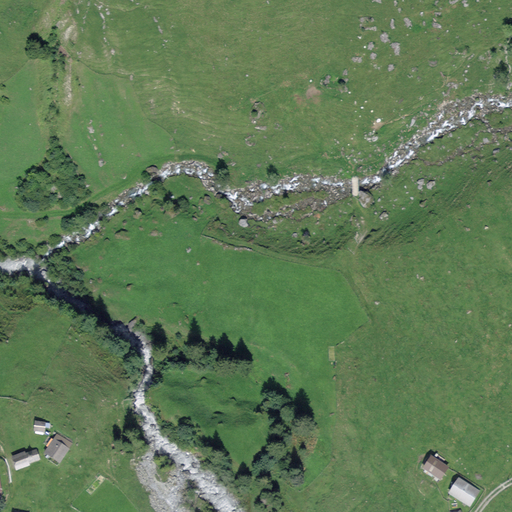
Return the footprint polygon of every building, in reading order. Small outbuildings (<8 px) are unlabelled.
[(45,424),(35,423),(34,430),(44,432),(45,424)] [(57,435),(46,453),(60,461),(71,444),(57,435)] [(24,454),(13,458),(17,469),(28,465),(28,463),(37,459),(34,453),(25,456),(24,454)] [(430,456),(422,468),(441,480),(449,469),(430,456)] [(480,492),(457,478),(448,492),(472,506),(480,492)]
